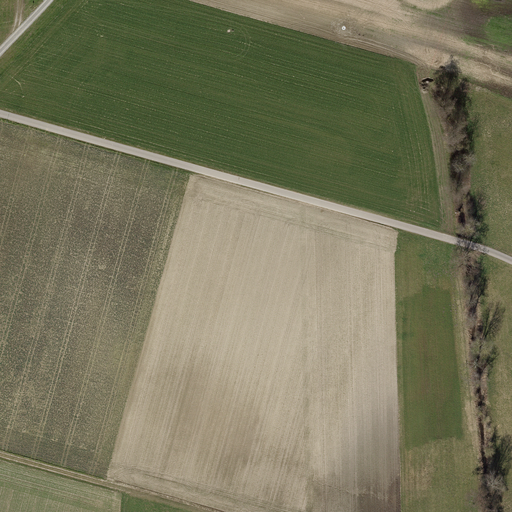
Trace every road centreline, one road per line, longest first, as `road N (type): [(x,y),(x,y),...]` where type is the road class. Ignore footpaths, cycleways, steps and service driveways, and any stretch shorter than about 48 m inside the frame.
road 1 (track): [(0,114),(511,262)]
road 2 (track): [(0,454),(209,511)]
